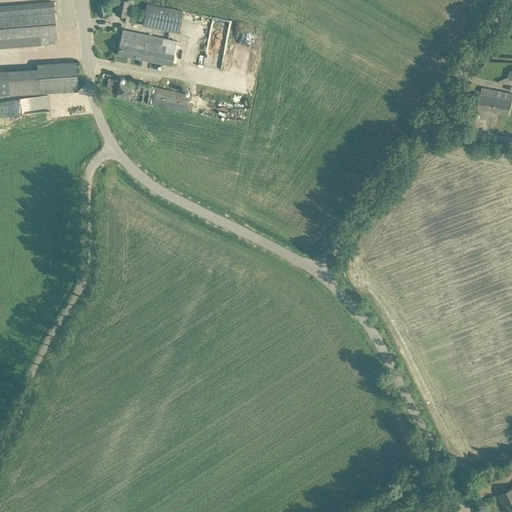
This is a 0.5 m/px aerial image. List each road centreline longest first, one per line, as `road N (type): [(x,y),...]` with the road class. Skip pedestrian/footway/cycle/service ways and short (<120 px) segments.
road 1 (unclassified): [(0,434),(84,291),(95,170),(117,148)]
road 2 (unclassified): [(463,511),(378,340),(315,272)]
road 3 (unclassified): [(315,272),(140,177),(117,148)]
road 4 (unclassified): [(315,272),(421,127)]
road 5 (residential): [(421,127),(510,0)]
road 6 (unclassified): [(117,148),(100,108),(88,0)]
